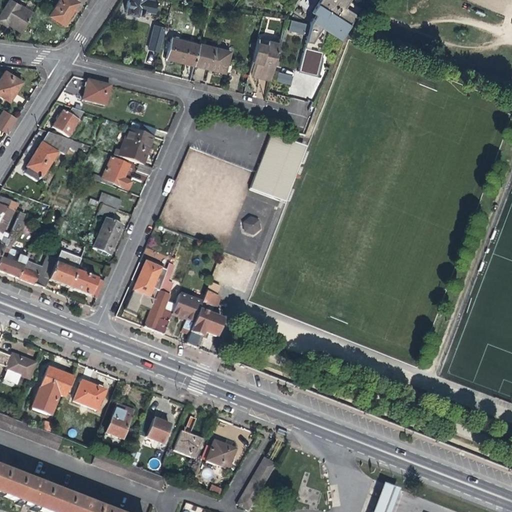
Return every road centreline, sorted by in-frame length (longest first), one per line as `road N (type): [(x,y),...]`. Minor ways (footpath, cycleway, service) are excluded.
road 1 (primary): [(94,338),(511,501)]
road 2 (residential): [(94,338),(201,94)]
road 3 (residential): [(201,94),(66,59)]
road 4 (residential): [(0,168),(66,59)]
